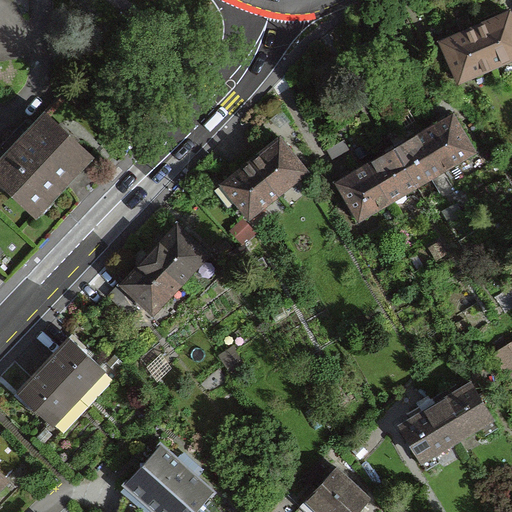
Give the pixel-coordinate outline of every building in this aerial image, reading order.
[(511,28),(505,13),(469,27),(486,69),(511,58),(511,28)] [(469,27),(433,42),(451,84),(486,69),(469,27)] [(85,158),(40,116),(0,158),(0,195),(27,221),(85,158)] [(451,117),(417,137),(438,173),(472,154),(451,117)] [(417,137),(391,151),(412,188),(438,173),(417,137)] [(273,139),(242,163),(270,198),(301,174),(273,139)] [(364,166),(385,203),(412,188),(391,151),(364,166)] [(242,163),(215,184),(243,220),(270,198),(242,163)] [(332,184),(353,221),(385,203),(364,166),(332,184)] [(141,257),(173,287),(205,254),(174,224),(141,257)] [(145,316),(173,287),(141,257),(114,285),(145,316)] [(99,370),(66,338),(42,363),(75,395),(99,370)] [(511,370),(511,339),(491,352),(505,375),(511,370)] [(75,395),(42,363),(18,387),(51,420),(75,395)] [(496,414),(472,374),(432,398),(456,438),(496,414)] [(432,398),(398,418),(422,458),(456,438),(432,398)] [(192,511),(216,488),(159,438),(122,479),(161,511),(192,511)] [(0,487),(14,476),(0,459),(0,487)] [(331,467),(298,502),(308,511),(354,511),(366,500),(331,467)]
